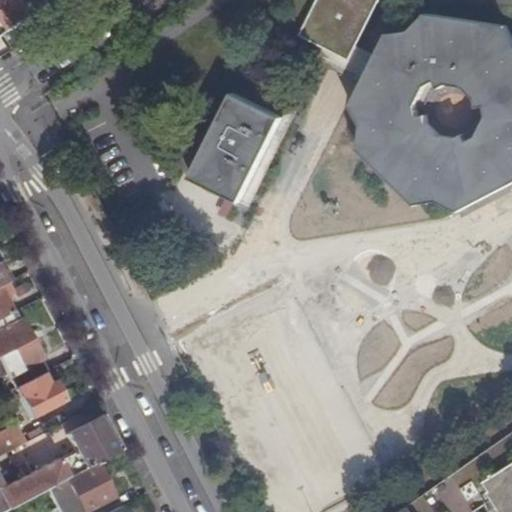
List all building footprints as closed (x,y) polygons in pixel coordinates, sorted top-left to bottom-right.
[(0,0),(0,33),(4,34),(15,26),(16,28),(33,17),(32,15),(50,3),(51,4),(57,0),(0,0)] [(348,60),(358,40),(379,0),(318,0),(299,37),(309,42),(319,47),(347,62),(348,60)] [(457,215),(511,187),(511,41),(505,28),(425,16),(409,32),(387,36),(380,52),(370,72),(350,109),(361,127),(356,149),(415,209),(438,204),(457,215)] [(348,60),(370,72),(380,52),(358,40),(348,60)] [(319,47),(309,42),(270,114),(281,121),(319,47)] [(281,121),(270,114),(235,96),(192,178),(239,203),(281,121)] [(0,284),(8,280),(10,279),(0,261),(0,260),(0,284)] [(0,316),(10,311),(3,298),(14,291),(8,280),(0,284),(0,316)] [(10,311),(0,316),(0,367),(4,376),(6,376),(12,387),(40,373),(45,370),(14,310),(10,311)] [(12,387),(7,390),(10,395),(15,393),(28,418),(61,401),(50,381),(46,383),(40,373),(12,387)] [(0,511),(65,478),(94,462),(122,448),(103,414),(66,434),(74,449),(0,486),(0,511)] [(15,425),(0,432),(0,455),(24,443),(15,425)] [(76,501),(82,511),(107,511),(118,507),(94,462),(65,478),(71,491),(65,494),(70,504),(76,501)] [(511,511),(511,463),(484,481),(490,490),(488,492),(500,511),(511,511)]
